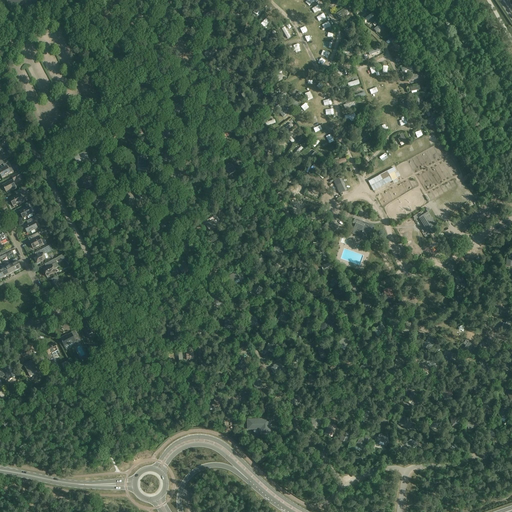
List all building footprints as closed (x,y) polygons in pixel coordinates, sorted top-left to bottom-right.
[(6,0),(9,9),(24,5),(25,8),(35,5),(34,2),(39,0),(6,0)] [(314,5),(309,10),(314,14),(319,9),(314,5)] [(164,20),(171,13),(165,7),(162,9),(164,10),(159,16),(164,20)] [(139,22),(145,15),(140,9),(137,12),(138,13),(134,17),(139,22)] [(321,12),(315,16),(319,22),(325,18),(321,12)] [(366,23),(374,16),(371,12),(363,19),(366,23)] [(323,31),(330,29),(328,23),(321,25),(323,31)] [(373,29),(376,32),(378,29),(380,31),(383,26),(379,23),(373,29)] [(114,42),(112,44),(118,50),(125,44),(127,42),(123,38),(121,39),(116,44),(114,42)] [(155,52),(161,45),(156,41),(150,47),(155,52)] [(147,88),(151,80),(145,77),(141,85),(147,88)] [(169,93),(175,86),(170,82),(164,89),(169,93)] [(363,90),(354,94),(355,98),(365,94),(363,90)] [(181,109),(179,104),(178,102),(171,105),(172,107),(174,112),(175,112),(176,114),(180,112),(180,110),(181,109)] [(205,102),(198,105),(201,110),(201,111),(208,107),(205,102)] [(253,122),(260,114),(254,110),(248,118),(253,122)] [(318,123),(313,125),(315,132),(321,130),(318,123)] [(133,138),(134,128),(124,127),(123,133),(127,133),(126,138),(133,138)] [(266,127),(257,130),(260,140),(263,139),(264,139),(267,138),(265,133),(268,132),(266,127)] [(361,132),(363,138),(373,134),(371,127),(361,130),(362,132),(361,132)] [(168,135),(165,129),(165,128),(162,129),(161,128),(157,130),(158,132),(161,137),(161,138),(168,135)] [(227,129),(221,133),(223,137),(224,138),(230,135),(227,129)] [(118,134),(110,133),(110,136),(109,135),(108,140),(110,140),(109,142),(117,143),(118,134)] [(199,141),(192,144),(194,148),(195,149),(201,146),(199,141)] [(76,163),(89,157),(85,151),(73,156),(76,163)] [(169,158),(175,156),(178,155),(177,151),(164,155),(165,159),(169,158)] [(141,169),(147,169),(147,158),(138,159),(138,163),(141,163),(141,169)] [(10,165),(8,162),(3,164),(4,167),(0,169),(0,174),(1,177),(13,171),(10,165)] [(120,174),(121,164),(111,164),(111,169),(114,169),(114,174),(120,174)] [(233,166),(226,169),(229,174),(229,173),(229,174),(235,171),(233,166)] [(14,181),(22,177),(21,175),(23,174),(21,171),(11,177),(14,181)] [(387,171),(368,181),(374,191),(392,181),(387,171)] [(339,194),(347,190),(340,175),(327,181),(329,187),(335,184),(339,194)] [(93,186),(89,176),(83,178),(85,184),(84,185),(85,188),(86,187),(87,188),(93,186)] [(16,188),(12,180),(2,185),(4,189),(6,192),(12,188),(13,190),(16,188)] [(264,185),(258,189),(260,194),(261,193),(261,194),(267,190),(264,185)] [(26,186),(21,189),(15,192),(17,195),(9,199),(13,206),(23,200),(23,202),(27,200),(25,196),(25,195),(24,195),(24,194),(25,193),(26,192),(29,190),(26,186)] [(197,191),(194,186),(188,190),(190,194),(191,194),(191,195),(197,191)] [(135,199),(131,193),(129,191),(127,193),(124,188),(120,191),(120,193),(117,195),(119,198),(123,195),(124,197),(128,203),(135,199)] [(102,196),(99,197),(93,201),(97,208),(106,203),(102,196)] [(395,202),(398,206),(405,201),(402,198),(395,202)] [(23,218),(32,213),(29,206),(32,205),(31,201),(25,204),(26,207),(19,211),(23,218)] [(359,215),(371,219),(373,213),(365,210),(365,208),(364,208),(363,209),(361,208),(359,215)] [(435,232),(432,227),(436,224),(428,212),(419,218),(427,230),(429,228),(432,234),(435,232)] [(156,224),(158,222),(160,225),(160,226),(167,222),(163,217),(162,215),(156,219),(154,220),(156,224)] [(329,217),(320,223),(326,231),(335,225),(329,217)] [(365,235),(367,232),(372,234),(374,226),(354,218),(352,224),(355,224),(352,234),(361,237),(362,234),(365,235)] [(211,232),(218,227),(213,219),(208,223),(206,220),(199,225),(201,228),(205,225),(211,232)] [(37,228),(34,221),(24,226),(27,233),(31,231),(32,234),(35,232),(34,229),(37,228)] [(256,224),(257,225),(253,227),(255,232),(255,233),(256,232),(257,235),(260,233),(259,231),(262,229),(259,222),(256,224)] [(118,234),(113,228),(112,226),(106,230),(110,236),(112,238),(118,234)] [(33,236),(34,239),(29,241),(33,248),(42,244),(38,234),(33,236)] [(190,245),(186,240),(184,237),(181,240),(177,235),(173,239),(177,243),(178,242),(183,248),(184,248),(184,249),(190,245)] [(218,240),(218,245),(221,245),(221,250),(227,250),(227,240),(218,240)] [(274,254),(277,254),(282,255),(282,252),(282,245),(280,245),(280,246),(277,246),(277,247),(275,247),(274,254)] [(48,246),(44,248),(40,250),(41,253),(34,257),(37,263),(46,259),(43,255),(51,251),(48,246)] [(132,260),(138,255),(135,250),(129,255),(131,259),(132,259),(132,260)] [(309,267),(308,261),(302,261),(302,258),(300,258),(300,270),(304,270),(304,268),(309,267)] [(11,264),(15,271),(21,268),(16,259),(13,260),(14,262),(11,264)] [(54,269),(58,267),(54,259),(49,262),(51,265),(43,269),(46,277),(55,272),(54,269)] [(5,267),(9,274),(15,271),(11,264),(10,262),(7,263),(9,265),(5,267)] [(191,273),(185,262),(178,267),(184,277),(191,273)] [(491,273),(487,264),(479,268),(484,277),(491,273)] [(0,269),(0,270),(3,277),(9,274),(5,267),(4,265),(2,266),(3,268),(0,269)] [(235,284),(234,282),(238,279),(235,273),(228,276),(233,285),(235,284)] [(454,288),(465,283),(460,274),(458,275),(457,273),(450,276),(451,278),(449,280),(454,288)] [(150,284),(156,280),(153,275),(147,279),(149,283),(150,283),(150,284)] [(51,279),(53,282),(50,284),(55,294),(61,291),(56,281),(59,279),(57,276),(51,279)] [(287,291),(290,284),(282,281),(278,291),(281,292),(282,290),(287,291)] [(250,293),(252,295),(257,297),(258,295),(262,289),(255,285),(250,293)] [(313,296),(318,297),(319,295),(321,288),(312,286),(310,296),(313,296)] [(391,288),(383,290),(385,300),(393,298),(391,288)] [(480,292),(480,293),(477,292),(476,300),(479,300),(479,299),(482,299),(481,302),(484,302),(485,295),(482,295),(483,292),(480,292)] [(212,296),(212,299),(214,306),(216,306),(216,304),(221,303),(220,295),(214,296),(212,296)] [(370,311),(371,301),(363,299),(361,310),(370,311)] [(183,310),(185,310),(191,309),(190,300),(182,300),(183,310)] [(505,313),(506,309),(494,304),(493,308),(496,309),(496,310),(501,312),(501,311),(505,313)] [(278,319),(280,321),(285,323),(286,321),(289,314),(282,311),(278,319)] [(323,314),(325,316),(330,325),(337,321),(332,311),(328,313),(327,312),(323,314)] [(233,318),(225,317),(224,328),(227,328),(228,326),(233,326),(233,318)] [(314,328),(314,325),(315,318),(307,317),(306,327),(314,328)] [(82,327),(87,336),(95,331),(89,320),(84,323),(85,325),(82,327)] [(409,332),(411,321),(403,320),(401,331),(409,332)] [(373,331),(374,333),(377,337),(386,331),(381,324),(373,331)] [(78,335),(73,338),(71,333),(65,337),(64,336),(60,338),(65,347),(74,343),(75,346),(82,343),(78,335)] [(337,346),(339,348),(344,350),(349,341),(342,337),(337,346)] [(428,337),(424,345),(428,347),(427,349),(429,350),(433,344),(431,343),(433,340),(428,337)] [(246,347),(245,341),(240,342),(240,344),(238,345),(240,352),(242,351),(241,349),(246,347)] [(476,347),(465,341),(463,344),(473,351),(476,347)] [(276,345),(269,342),(266,350),(268,351),(269,349),(274,351),(276,345)] [(45,348),(47,352),(44,353),(51,366),(55,364),(50,354),(52,353),(53,355),(59,352),(54,343),(45,348)] [(194,359),(193,349),(186,350),(186,360),(194,359)] [(456,355),(444,351),(443,355),(454,359),(456,355)] [(300,362),(300,360),(302,354),(294,352),(292,361),(295,361),(300,362)] [(47,363),(42,353),(35,357),(41,367),(47,363)] [(86,355),(80,357),(83,363),(89,360),(86,355)] [(401,358),(396,357),(394,367),(397,368),(397,367),(403,368),(405,358),(401,357),(401,358)] [(490,371),(482,360),(478,362),(486,373),(490,371)] [(37,373),(31,361),(24,365),(30,376),(37,373)] [(506,361),(499,364),(503,373),(510,369),(506,361)] [(273,365),(274,367),(271,368),(273,373),(278,370),(279,374),(284,372),(284,371),(287,369),(285,364),(283,364),(282,362),(280,363),(280,362),(273,365)] [(358,369),(360,371),(364,374),(371,367),(365,362),(358,369)] [(0,370),(0,375),(1,377),(7,375),(9,379),(16,376),(10,364),(3,368),(4,369),(0,370)] [(212,381),(215,383),(221,374),(218,372),(212,381)] [(315,384),(317,377),(309,375),(307,384),(309,385),(310,382),(315,384)] [(260,378),(252,380),(255,390),(262,388),(260,378)] [(387,378),(380,387),(379,388),(377,386),(375,388),(382,394),(382,392),(384,394),(389,388),(387,387),(391,381),(387,378)] [(197,388),(195,385),(191,379),(184,383),(189,392),(197,388)] [(482,382),(474,385),(476,390),(474,391),(475,393),(482,390),(481,388),(484,387),(482,382)] [(450,388),(448,389),(442,392),(443,394),(442,395),(445,400),(453,395),(451,391),(452,390),(450,388)] [(343,390),(342,391),(341,389),(333,395),(335,397),(337,395),(341,399),(346,394),(343,390)] [(297,407),(303,398),(295,393),(289,402),(297,407)] [(411,404),(413,405),(418,397),(412,393),(406,401),(411,404)] [(222,399),(216,396),(212,406),(218,408),(222,399)] [(490,409),(488,402),(481,404),(483,411),(490,409)] [(506,419),(508,412),(503,410),(504,408),(501,407),(497,419),(500,421),(501,418),(506,419)] [(362,409),(358,418),(364,420),(363,420),(366,421),(369,413),(366,412),(367,411),(365,410),(362,409)] [(386,424),(389,417),(384,414),(381,421),(386,424)] [(460,424),(459,416),(454,417),(454,415),(450,416),(452,426),(460,424)] [(312,427),(320,425),(319,418),(316,419),(316,417),(311,417),(312,427)] [(399,423),(409,429),(414,422),(405,417),(403,421),(401,420),(399,423)] [(260,429),(260,433),(270,433),(269,419),(248,420),(248,429),(260,429)] [(436,419),(430,425),(428,426),(434,432),(441,424),(436,419)] [(468,429),(475,428),(475,425),(474,420),(472,420),(465,422),(466,427),(468,426),(468,429)] [(329,436),(331,432),(334,433),(336,427),(329,424),(325,434),(329,436)] [(495,436),(492,426),(483,428),(486,438),(495,436)] [(347,443),(348,441),(350,434),(345,432),(345,433),(343,432),(342,434),(339,441),(347,443)] [(379,434),(376,443),(386,447),(389,436),(387,435),(386,437),(379,434)] [(361,449),(367,440),(361,436),(355,446),(361,449)] [(413,438),(412,439),(405,445),(408,449),(407,450),(408,452),(418,444),(413,438)] [(455,446),(452,442),(445,447),(449,451),(447,452),(449,454),(454,450),(453,448),(455,446)]
